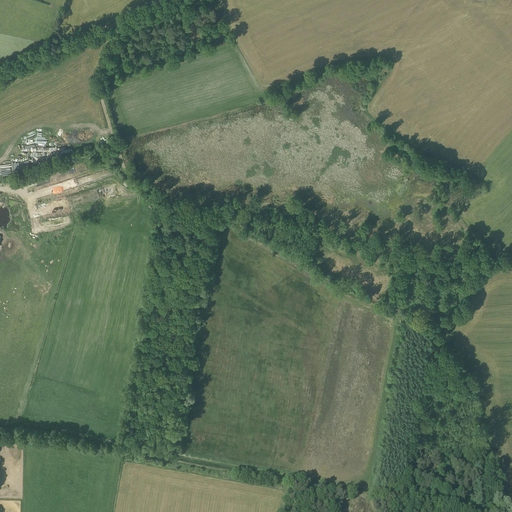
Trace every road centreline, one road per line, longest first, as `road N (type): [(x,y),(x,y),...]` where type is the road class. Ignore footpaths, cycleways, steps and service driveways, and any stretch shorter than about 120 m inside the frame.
road 1 (track): [(112,24),(100,96),(129,179),(202,216),(218,201),(279,206),(394,259)]
road 2 (track): [(0,77),(112,24)]
